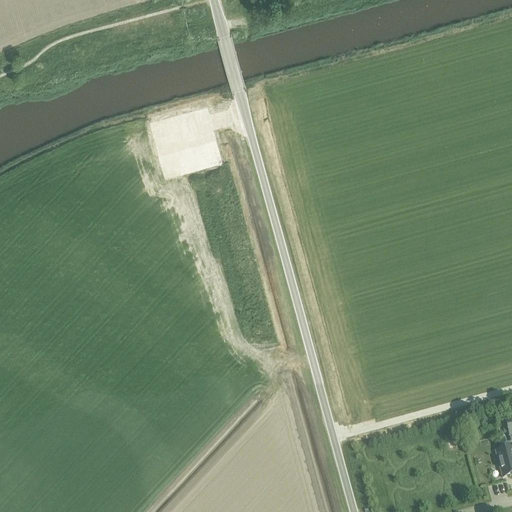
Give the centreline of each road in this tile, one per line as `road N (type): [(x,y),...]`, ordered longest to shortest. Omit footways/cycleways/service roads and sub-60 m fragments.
road 1 (tertiary): [(352,511),(212,0)]
road 2 (unknown): [(333,440),(511,391)]
